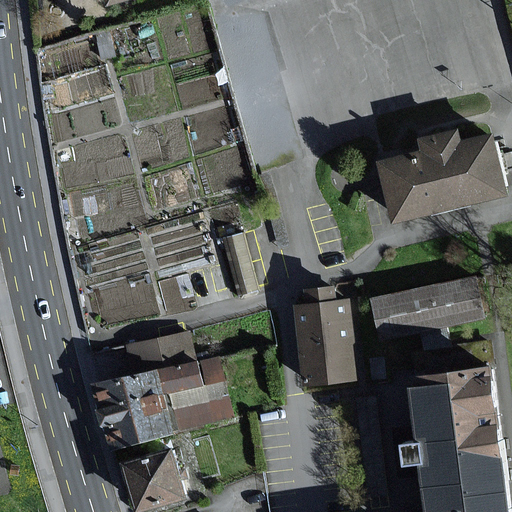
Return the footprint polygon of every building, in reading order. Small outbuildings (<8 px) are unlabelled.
[(466,126),(422,135),(425,149),(381,157),(393,217),(510,195),(498,132),(468,138),(466,126)] [(239,288),(270,282),(257,224),(227,230),(239,288)] [(476,278),(374,300),(383,339),(484,317),(476,278)] [(336,286),(306,290),(307,305),(296,306),(304,388),(360,383),(352,300),(338,302),(336,286)] [(218,357),(160,371),(176,433),(233,419),(218,357)] [(431,380),(416,382),(432,511),(511,511),(511,473),(498,362),(430,370),(431,380)] [(100,386),(115,448),(176,433),(160,371),(100,386)] [(177,445),(127,458),(140,509),(191,496),(177,445)]
